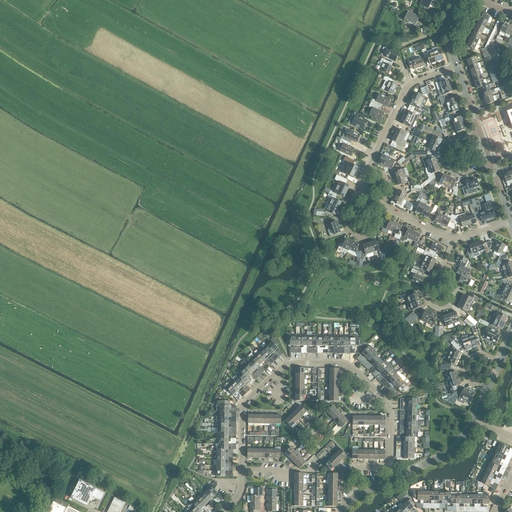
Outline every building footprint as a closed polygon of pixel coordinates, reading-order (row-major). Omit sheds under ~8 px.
[(421,0),(419,6),(428,10),(432,2),(435,4),(436,1),(438,3),(439,0),(421,0)] [(414,25),(411,31),(416,33),(419,26),(416,25),(419,17),(408,11),(404,21),(414,25)] [(482,13),(480,19),(487,22),(490,17),(482,13)] [(480,19),(477,24),(485,28),(486,25),(489,27),(490,24),(487,22),(480,19)] [(500,31),(506,34),(509,26),(509,25),(507,24),(506,25),(504,23),(500,31)] [(477,24),(475,30),(482,33),(485,28),(477,24)] [(475,30),(472,35),(479,39),(482,33),(475,30)] [(472,35),(469,40),(477,44),(479,39),(472,35)] [(477,44),(469,40),(467,46),(474,50),(477,44)] [(438,50),(433,52),(436,62),(443,60),(440,53),(443,52),(440,44),(436,45),(438,50)] [(379,57),(382,59),(388,62),(389,59),(395,61),(398,54),(388,49),(388,48),(386,48),(385,47),(384,48),(383,48),(383,49),(383,50),(383,51),(383,52),(384,52),(383,55),(380,54),(379,57)] [(436,62),(433,52),(427,54),(425,49),(422,50),(424,58),(427,57),(430,64),(436,62)] [(467,60),(469,66),(477,63),(475,57),(467,60)] [(407,61),(410,69),(414,68),(414,70),(424,66),(421,58),(412,61),(411,59),(407,61)] [(388,62),(382,59),(380,63),(379,62),(376,68),(379,70),(388,75),(392,67),(387,64),(388,62)] [(469,66),(471,72),(479,69),(477,63),(469,66)] [(471,72),(473,77),(481,75),(479,69),(471,72)] [(473,77),(475,83),(483,80),(481,75),(473,77)] [(383,80),(385,81),(381,89),(393,94),(397,85),(391,82),(392,80),(385,76),(383,80)] [(438,82),(440,90),(450,87),(449,81),(446,82),(445,80),(438,82)] [(477,89),(480,88),(485,86),(483,80),(475,83),(474,84),(475,86),(476,86),(477,89)] [(480,88),(482,93),(490,91),(489,88),(493,87),(492,83),(485,86),(480,88)] [(439,97),(440,100),(447,97),(446,94),(452,92),(450,87),(440,90),(438,91),(440,96),(439,97)] [(492,96),(491,94),(495,92),(494,89),(490,91),(482,93),(482,94),(483,97),(484,99),(492,96)] [(414,95),(411,100),(421,104),(425,97),(417,93),(416,96),(414,95)] [(372,99),(370,103),(381,108),(382,105),(386,107),(390,100),(379,94),(376,101),(372,99)] [(492,96),(484,99),(486,105),(494,102),(492,96)] [(445,103),(447,108),(457,104),(454,98),(448,100),(447,97),(440,100),(441,105),(445,103)] [(414,108),(413,110),(420,114),(422,111),(419,109),(421,104),(411,100),(409,105),(414,108)] [(381,108),(370,103),(369,107),(372,109),(369,115),(380,120),(383,113),(379,111),(381,108)] [(457,104),(447,108),(449,112),(446,113),(447,118),(454,116),(453,112),(459,111),(457,104)] [(404,116),(415,121),(416,120),(417,119),(418,118),(419,117),(420,114),(413,110),(412,113),(406,110),(404,116)] [(349,123),(352,124),(352,125),(363,130),(367,121),(364,120),(365,117),(359,114),(354,111),(352,115),(349,123)] [(415,121),(404,116),(402,121),(404,122),(403,124),(412,128),(415,121)] [(452,120),(455,126),(463,123),(461,117),(452,120)] [(463,123),(455,126),(457,133),(465,130),(463,123)] [(342,137),(341,139),(349,143),(351,140),(357,143),(360,135),(349,130),(346,129),(343,135),(342,137)] [(397,131),(394,136),(404,140),(407,133),(400,129),(399,132),(397,131)] [(404,140),(394,136),(392,141),(397,144),(396,145),(403,148),(406,141),(404,140)] [(433,136),(431,142),(439,146),(442,140),(433,136)] [(350,143),(349,143),(341,139),(339,143),(343,145),(340,151),(350,156),(354,149),(349,146),(350,143)] [(439,146),(431,142),(428,141),(425,147),(428,148),(428,149),(436,153),(439,146)] [(384,166),(385,167),(389,158),(382,155),(378,163),(379,164),(379,165),(383,167),(384,166)] [(412,159),(411,158),(411,156),(411,155),(405,160),(402,163),(404,165),(412,159)] [(357,169),(358,167),(353,165),(355,161),(345,157),(343,161),(348,163),(343,173),(348,176),(353,178),(356,171),(357,171),(358,169),(357,169)] [(389,158),(385,167),(391,170),(395,161),(389,158)] [(426,161),(429,168),(437,165),(437,163),(437,162),(436,159),(435,159),(435,158),(426,161)] [(428,177),(430,182),(435,178),(434,173),(439,171),(440,170),(439,168),(438,167),(437,165),(429,168),(425,169),(425,170),(425,172),(426,174),(428,176),(428,177)] [(394,173),(396,179),(406,176),(403,169),(398,171),(398,172),(394,173)] [(511,180),(509,172),(508,172),(506,172),(506,173),(503,174),(506,182),(511,180)] [(439,184),(445,186),(450,177),(443,174),(441,180),(435,178),(430,182),(428,184),(431,186),(435,183),(439,185),(439,184)] [(330,191),(329,194),(336,197),(337,194),(344,197),(349,187),(344,184),(345,182),(346,183),(347,180),(346,179),(338,176),(336,180),(339,182),(334,193),(330,191)] [(406,176),(396,179),(398,185),(402,184),(403,184),(408,183),(406,176)] [(450,178),(450,177),(445,186),(454,190),(452,194),(457,196),(458,188),(453,186),(456,180),(454,179),(454,178),(451,177),(450,178)] [(469,182),(468,180),(465,181),(467,186),(462,188),(465,196),(468,195),(466,191),(471,189),(479,186),(476,179),(469,182)] [(398,190),(395,196),(403,200),(405,197),(406,197),(407,194),(402,192),(398,190)] [(332,199),(329,205),(338,209),(341,203),(335,200),(336,197),(329,194),(327,197),(332,199)] [(403,200),(395,196),(394,199),(393,199),(391,202),(394,204),(394,203),(396,204),(401,207),(403,204),(404,205),(405,201),(403,200)] [(419,213),(422,214),(426,207),(428,202),(418,197),(415,205),(418,206),(415,212),(419,214),(419,213)] [(491,205),(490,202),(482,205),(485,211),(479,213),(481,221),(486,219),(487,220),(495,217),(493,212),(495,212),(493,205),(491,205)] [(411,203),(409,206),(407,205),(406,208),(405,208),(403,211),(406,212),(408,210),(411,212),(414,205),(411,203)] [(338,209),(329,205),(326,211),(335,215),(338,209)] [(426,207),(422,214),(425,216),(424,217),(428,219),(431,213),(434,214),(438,207),(435,205),(433,209),(429,207),(428,208),(426,207)] [(434,222),(441,225),(444,216),(439,214),(442,210),(438,208),(434,215),(437,216),(434,222)] [(444,216),(441,225),(447,228),(449,222),(455,225),(455,216),(452,214),(451,216),(445,214),(444,216)] [(459,215),(455,216),(455,225),(459,223),(459,225),(461,224),(462,227),(469,225),(467,217),(465,214),(459,216),(459,215)] [(473,215),(467,217),(469,225),(472,224),(472,225),(476,224),(473,215)] [(329,230),(328,230),(330,236),(333,235),(334,235),(340,233),(336,221),(327,225),(329,230)] [(389,230),(392,232),(396,223),(394,222),(393,223),(390,221),(388,226),(385,224),(381,231),(386,234),(389,230)] [(394,238),(399,240),(403,233),(400,231),(402,227),(398,225),(399,224),(396,223),(392,232),(395,234),(394,238)] [(405,238),(410,240),(414,232),(408,229),(405,234),(403,233),(399,240),(401,241),(403,242),(405,238)] [(414,232),(410,240),(415,242),(413,247),(417,249),(421,241),(418,240),(421,235),(414,232)] [(341,243),(337,251),(341,253),(342,250),(347,253),(348,251),(349,249),(353,242),(346,239),(343,244),(341,243)] [(497,263),(504,261),(507,260),(507,258),(508,257),(507,256),(506,256),(505,253),(502,252),(505,246),(499,243),(500,242),(495,240),(493,243),(491,241),(486,243),(489,252),(491,249),(494,250),(494,251),(501,254),(497,263)] [(376,241),(369,243),(373,253),(379,250),(376,241)] [(490,252),(489,252),(486,243),(483,244),(482,241),(475,243),(478,252),(485,250),(486,253),(490,252)] [(353,242),(349,249),(355,252),(356,251),(359,245),(353,242)] [(426,248),(425,251),(431,254),(433,255),(434,252),(439,254),(442,247),(433,242),(430,249),(426,248)] [(374,255),(373,253),(369,243),(363,245),(366,255),(367,254),(368,257),(374,255)] [(480,256),(478,252),(475,243),(469,246),(470,248),(466,250),(470,259),(473,258),(480,256)] [(426,256),(424,262),(433,267),(436,260),(429,257),(431,254),(425,251),(422,250),(421,253),(423,254),(423,255),(426,256)] [(460,265),(459,269),(468,273),(470,270),(465,267),(468,260),(458,256),(457,260),(456,259),(455,262),(456,262),(455,263),(460,265)] [(353,261),(351,265),(356,267),(359,267),(360,257),(357,257),(356,263),(353,261)] [(502,268),(504,272),(511,269),(511,263),(511,262),(506,264),(504,261),(497,263),(495,264),(496,267),(497,267),(498,268),(499,267),(499,268),(500,269),(502,268)] [(412,269),(421,273),(422,274),(424,270),(430,273),(433,267),(424,262),(421,268),(414,265),(412,269)] [(472,279),(467,277),(468,273),(459,269),(458,268),(456,273),(461,276),(459,282),(468,286),(472,279)] [(421,273),(412,269),(411,272),(415,274),(411,281),(421,285),(424,278),(419,276),(421,273)] [(503,280),(503,281),(511,281),(510,277),(511,276),(511,269),(504,272),(502,273),(505,279),(503,280)] [(506,285),(503,291),(511,294),(511,287),(511,285),(511,281),(503,281),(503,283),(506,285)] [(511,296),(511,294),(503,291),(500,297),(497,295),(495,299),(504,302),(505,299),(510,301),(511,296)] [(407,297),(409,303),(419,300),(417,293),(409,296),(408,293),(399,296),(400,299),(407,297)] [(464,295),(461,301),(470,306),(473,299),(478,302),(480,298),(470,294),(468,297),(464,295)] [(419,300),(409,303),(407,304),(409,311),(422,306),(419,300)] [(470,306),(461,301),(458,307),(467,312),(470,306)] [(498,313),(495,319),(504,323),(507,317),(501,314),(502,310),(492,306),(490,309),(498,313)] [(421,320),(427,323),(431,313),(425,311),(421,320)] [(405,319),(407,322),(416,315),(413,312),(405,319)] [(456,312),(449,314),(452,324),(459,322),(456,312)] [(431,313),(427,323),(432,326),(437,316),(431,313)] [(452,324),(449,314),(442,317),(446,327),(452,324)] [(416,315),(407,322),(410,325),(418,318),(416,315)] [(469,315),(467,318),(475,326),(477,323),(469,315)] [(470,327),(471,327),(475,326),(467,318),(464,321),(470,327)] [(489,323),(487,327),(497,331),(499,328),(502,329),(504,323),(495,319),(492,325),(489,323)] [(474,336),(468,338),(472,348),(478,345),(475,336),(478,335),(476,329),(475,326),(471,327),(474,336)] [(493,343),(494,342),(495,343),(499,336),(496,334),(497,331),(487,327),(484,333),(487,335),(486,339),(488,340),(493,343)] [(350,336),(350,354),(351,354),(352,353),(352,346),(355,346),(358,346),(358,336),(350,336)] [(452,349),(449,355),(458,360),(461,353),(457,352),(458,350),(460,348),(460,347),(459,348),(451,339),(448,336),(444,337),(446,339),(450,341),(451,343),(453,346),(452,349)] [(453,338),(451,339),(459,348),(460,347),(462,345),(463,345),(465,350),(467,350),(467,351),(471,349),(470,348),(472,348),(468,338),(465,339),(465,338),(464,338),(461,339),(461,340),(462,340),(459,342),(456,338),(455,339),(453,338)] [(272,342),(268,346),(279,357),(280,356),(280,355),(275,351),(278,348),(272,342)] [(266,345),(263,348),(270,356),(272,354),(277,359),(278,359),(279,357),(268,346),(267,346),(266,345)] [(360,362),(361,363),(374,349),(370,345),(362,353),(364,356),(360,360),(360,362)] [(263,348),(259,352),(271,365),(272,364),(272,363),(268,358),(270,356),(263,348)] [(370,361),(376,355),(378,353),(374,349),(361,363),(362,364),(363,364),(368,359),(370,361)] [(259,352),(255,356),(262,363),(264,361),(269,366),(270,366),(271,365),(259,352)] [(251,359),(252,360),(264,372),(265,371),(265,370),(260,366),(262,363),(255,356),(254,355),(251,359)] [(367,369),(368,370),(380,359),(376,355),(370,361),(372,364),(367,368),(367,369)] [(441,365),(441,368),(451,368),(451,365),(451,364),(455,366),(458,360),(449,355),(446,362),(445,365),(441,365)] [(375,367),(377,369),(384,363),(380,359),(368,370),(369,371),(370,371),(375,367)] [(252,360),(248,364),(255,371),(257,369),(261,374),(262,374),(264,372),(252,360)] [(375,377),(376,378),(389,365),(386,361),(384,363),(377,369),(379,371),(375,376),(375,377)] [(243,366),(245,368),(256,380),(257,379),(257,378),(252,373),(255,371),(248,364),(247,363),(243,366)] [(385,377),(391,371),(393,368),(389,365),(376,378),(377,379),(378,379),(383,375),(385,377)] [(240,372),(241,373),(242,373),(247,379),(247,378),(249,376),(254,381),(255,381),(256,380),(245,368),(240,372)] [(446,375),(448,381),(458,378),(456,371),(451,373),(450,372),(451,368),(441,368),(441,372),(445,372),(446,375)] [(382,385),(383,386),(395,374),(391,371),(385,377),(387,379),(382,384),(382,385)] [(241,373),(238,377),(250,390),(251,389),(251,388),(247,383),(249,381),(247,378),(247,379),(242,373),(241,373)] [(390,382),(392,384),(399,378),(400,377),(396,373),(395,374),(383,386),(384,387),(385,387),(390,382)] [(238,377),(234,381),(241,388),(243,386),(248,391),(249,391),(250,390),(238,377)] [(390,392),(391,394),(404,381),(400,377),(399,378),(392,384),(395,387),(390,391),(390,392)] [(458,378),(448,381),(446,382),(449,388),(452,396),(457,391),(456,386),(460,384),(458,378)] [(234,381),(230,384),(242,397),(243,396),(243,395),(239,391),(241,388),(234,381)] [(404,381),(391,394),(392,395),(393,395),(398,390),(400,392),(403,389),(405,391),(406,391),(408,389),(408,388),(407,386),(408,385),(404,381)] [(242,397),(230,384),(229,383),(225,387),(227,390),(228,391),(227,392),(227,393),(228,395),(230,395),(231,394),(233,396),(236,394),(240,398),(241,398),(242,397)] [(458,395),(460,396),(459,398),(470,403),(475,393),(464,388),(461,393),(457,391),(452,396),(446,401),(454,405),(458,395)] [(338,396),(329,396),(329,401),(321,401),(321,405),(330,405),(331,403),(331,401),(338,401),(338,396)] [(218,411),(220,412),(236,412),(236,410),(236,409),(229,409),(229,406),(228,406),(228,401),(216,401),(216,406),(218,406),(218,411)] [(301,405),(297,409),(303,416),(307,412),(301,405)] [(327,412),(330,416),(337,410),(333,406),(327,412)] [(297,409),(293,413),(299,420),(300,421),(302,420),(300,418),(303,416),(297,409)] [(330,416),(334,420),(341,414),(337,410),(330,416)] [(293,413),(289,417),(295,423),(299,420),(293,413)] [(334,420),(338,424),(344,418),(341,414),(334,420)] [(295,423),(289,417),(285,421),(292,429),(296,425),(295,423)] [(344,418),(338,424),(342,428),(348,422),(344,418)] [(497,442),(495,447),(511,455),(511,452),(509,451),(506,449),(508,447),(500,443),(497,442)] [(285,453),(288,457),(295,451),(289,445),(286,448),(285,450),(287,451),(285,453)] [(493,452),(495,453),(503,457),(504,455),(507,456),(511,458),(511,456),(511,455),(495,447),(493,452)] [(340,449),(336,453),(343,459),(347,455),(340,449)] [(288,457),(292,461),(299,455),(295,451),(288,457)] [(336,453),(333,457),(339,463),(343,459),(336,453)] [(500,462),(503,463),(508,465),(509,463),(505,461),(505,460),(502,459),(503,457),(495,453),(493,458),(500,462)] [(292,461),(296,465),(302,459),(299,455),(292,461)] [(333,457),(329,460),(335,467),(339,463),(333,457)] [(503,463),(500,462),(493,458),(490,457),(488,462),(490,463),(498,467),(499,464),(502,466),(502,465),(507,467),(508,465),(503,463)] [(302,459),(296,465),(300,469),(306,463),(302,459)] [(325,464),(326,466),(331,470),(335,467),(329,460),(325,464)] [(490,463),(488,468),(496,471),(498,467),(490,463)] [(324,474),(329,474),(329,479),(338,479),(338,474),(331,474),(331,470),(326,466),(324,468),(324,474)] [(486,467),(483,471),(494,476),(495,474),(498,476),(498,475),(502,477),(503,475),(499,473),(496,471),(488,468),(486,467)] [(481,477),(483,478),(483,477),(494,483),(498,485),(499,482),(495,480),(492,479),(494,476),(483,471),(481,477)] [(483,478),(481,483),(489,486),(490,484),(493,485),(494,483),(483,477),(483,478)] [(100,501),(105,492),(79,480),(70,498),(87,506),(89,500),(90,501),(94,499),(95,499),(100,501)] [(224,498),(214,487),(211,485),(207,489),(215,496),(217,494),(222,499),(223,499),(224,498)] [(268,493),(268,497),(276,497),(276,490),(276,489),(276,488),(276,487),(269,487),(269,489),(267,489),(267,493),(268,493)] [(207,489),(203,492),(216,505),(217,504),(217,503),(212,498),(215,496),(207,489)] [(423,492),(423,490),(412,490),(415,499),(418,499),(418,500),(420,500),(420,504),(421,504),(421,508),(423,508),(423,503),(423,500),(423,492)] [(203,492),(199,496),(207,504),(209,502),(214,506),(215,506),(216,505),(203,492)] [(199,496),(195,500),(207,511),(209,511),(205,506),(207,504),(199,496)] [(79,511),(68,506),(69,505),(56,498),(49,511),(79,511)] [(134,511),(136,508),(115,498),(108,511),(134,511)] [(191,503),(193,505),(195,507),(199,511),(201,509),(204,511),(207,511),(195,500),(195,499),(191,503)] [(407,501),(404,505),(410,511),(413,511),(414,511),(411,509),(413,507),(413,506),(414,505),(414,504),(410,499),(407,501)] [(259,503),(250,503),(250,510),(251,510),(250,511),(253,511),(253,510),(259,510),(259,506),(260,506),(260,503),(259,503)]
